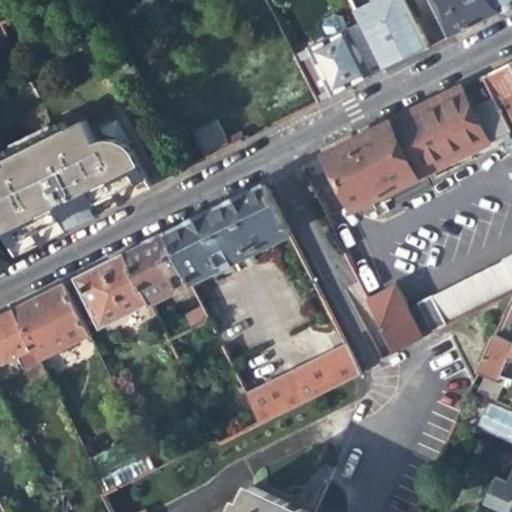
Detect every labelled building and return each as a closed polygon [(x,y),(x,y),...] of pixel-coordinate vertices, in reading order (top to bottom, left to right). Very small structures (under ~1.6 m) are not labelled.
[(41,11),(38,0),(24,0),(28,15),(41,11)] [(350,0),(362,24),(385,71),(408,59),(429,49),(405,0),(350,0)] [(433,0),(451,38),(469,29),(500,13),(493,0),(433,0)] [(511,0),(493,0),(500,13),(511,7),(511,0)] [(313,49),(302,54),(296,57),(320,103),(357,85),(385,71),(362,24),(350,30),(344,18),(337,16),(327,21),(324,28),(330,40),(329,40),(322,37),(313,41),(312,47),(313,49)] [(297,42),(291,46),(296,57),(302,54),(297,42)] [(511,119),(511,61),(484,76),(496,99),(498,103),(503,101),(511,119)] [(471,111),(460,88),(384,126),(325,155),(354,210),(511,130),(498,103),(496,99),(471,111)] [(6,169),(0,172),(0,225),(15,255),(63,232),(71,228),(66,219),(91,206),(96,215),(124,201),(120,195),(132,189),(120,166),(110,159),(102,143),(96,145),(84,122),(65,131),(57,136),(55,137),(51,130),(27,142),(31,148),(3,163),(6,169)] [(194,134),(206,160),(238,144),(247,140),(244,139),(241,133),(227,140),(218,123),(194,134)] [(61,125),(53,129),(57,136),(65,131),(61,125)] [(106,141),(102,143),(110,159),(120,166),(132,189),(135,195),(136,195),(152,187),(135,154),(130,148),(124,145),(120,143),(114,141),(106,141)] [(0,155),(0,157),(3,163),(31,148),(27,142),(0,155)] [(291,234),(266,184),(215,210),(166,234),(191,283),(291,234)] [(120,195),(124,201),(126,200),(135,195),(132,189),(120,195)] [(96,215),(91,206),(66,219),(71,228),(96,215)] [(151,303),(191,283),(166,234),(148,243),(126,254),(151,303)] [(102,327),(151,303),(126,254),(111,261),(78,277),(102,327)] [(444,325),(511,290),(511,273),(504,261),(409,308),(396,286),(368,300),(393,351),(444,325)] [(90,335),(64,284),(41,296),(15,309),(41,359),(90,335)] [(511,302),(497,335),(511,341),(511,302)] [(192,330),(210,320),(204,308),(185,317),(192,330)] [(0,380),(41,360),(41,359),(15,309),(0,316),(0,380)] [(511,341),(497,335),(480,372),(511,387),(511,341)] [(347,345),(248,395),(261,424),(362,375),(347,345)] [(511,412),(489,402),(478,427),(511,442),(511,412)] [(92,460),(109,493),(157,469),(140,437),(92,460)] [(511,511),(511,471),(507,482),(495,477),(484,503),(505,511),(511,511)] [(304,511),(291,506),(250,487),(238,511),(304,511)]
